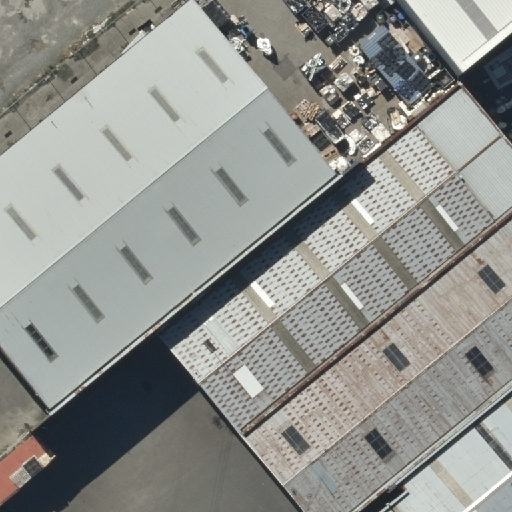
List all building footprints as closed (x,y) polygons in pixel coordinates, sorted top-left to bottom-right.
[(193,0),(192,0),(0,154),(0,353),(48,412),(338,180),(193,0)] [(511,0),(401,0),(461,72),(511,30),(511,0)] [(511,210),(511,146),(459,85),(338,180),(157,329),(237,431),(511,210)] [(511,210),(237,431),(303,511),(350,511),(511,379),(511,210)] [(511,511),(511,379),(350,511),(511,511)]
